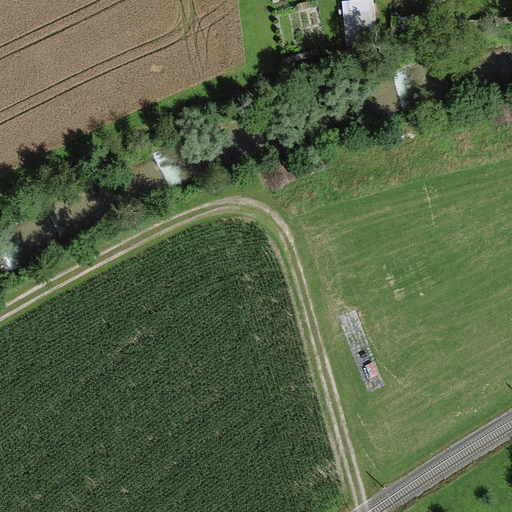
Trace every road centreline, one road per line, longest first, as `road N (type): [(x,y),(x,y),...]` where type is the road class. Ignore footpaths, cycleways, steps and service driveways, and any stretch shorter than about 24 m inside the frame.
road 1 (track): [(0,317),(230,205),(274,212),(366,511)]
road 2 (track): [(511,16),(462,22),(394,4)]
